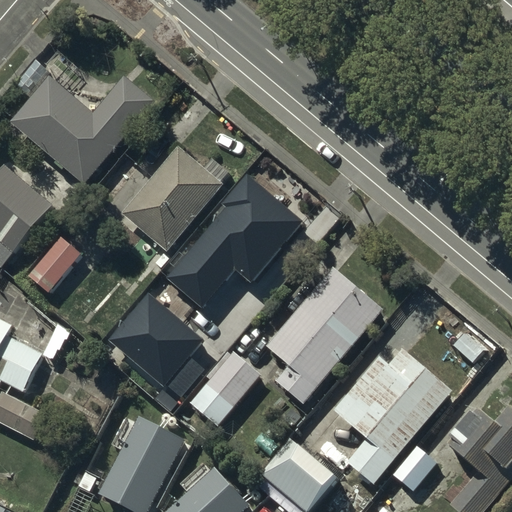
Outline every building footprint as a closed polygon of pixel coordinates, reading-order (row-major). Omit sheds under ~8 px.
[(83,70),(51,45),(18,85),(31,96),(53,69),(70,85),(83,70)] [(97,116),(54,81),(17,126),(90,187),(159,104),(128,79),(97,116)] [(230,187),(181,145),(120,217),(142,235),(130,249),(147,264),(163,246),(173,254),(230,187)] [(56,211),(8,170),(0,179),(0,265),(6,270),(56,211)] [(307,226),(252,178),(226,207),(232,212),(170,281),(205,312),(240,274),(254,286),(307,226)] [(82,259),(64,243),(33,278),(51,294),(82,259)] [(172,261),(166,257),(159,265),(164,270),(172,261)] [(155,279),(143,268),(120,293),(131,304),(155,279)] [(387,314),(338,272),(270,349),(295,370),(283,384),(308,405),(387,314)] [(207,345),(154,298),(114,344),(168,390),(207,345)] [(18,330),(0,320),(0,388),(3,382),(26,393),(44,357),(12,341),(18,330)] [(458,398),(407,354),(393,370),(385,362),(339,415),(371,443),(351,466),(378,489),(458,398)] [(264,378),(237,356),(195,404),(222,427),(264,378)] [(208,374),(194,362),(172,389),(185,400),(208,374)] [(180,406),(166,394),(159,402),(173,414),(180,406)] [(67,427),(5,395),(0,405),(0,424),(54,453),(67,427)] [(302,418),(293,411),(286,420),(295,428),(302,418)] [(511,418),(502,430),(485,415),(454,451),(484,476),(455,509),(458,511),(489,511),(511,485),(511,418)] [(154,511),(189,444),(144,421),(104,499),(129,511),(154,511)] [(315,511),(340,483),(293,444),(266,476),(308,511),(315,511)] [(439,467),(420,451),(397,478),(416,494),(439,467)] [(253,511),(254,511),(219,473),(176,511),(253,511)] [(98,482),(89,477),(82,489),(92,494),(98,482)]
